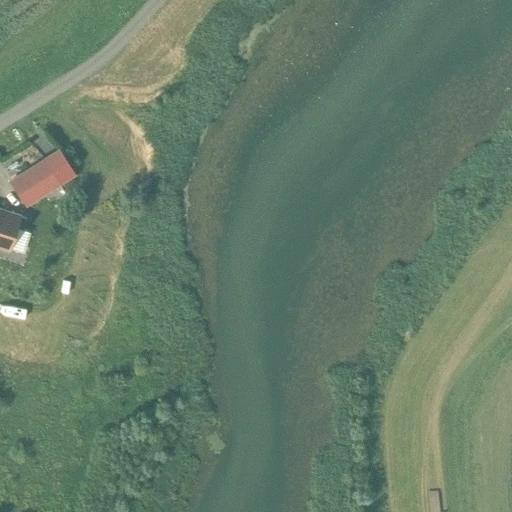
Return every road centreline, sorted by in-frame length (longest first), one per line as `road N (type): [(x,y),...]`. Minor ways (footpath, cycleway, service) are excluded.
road 1 (track): [(437,511),(431,405),(511,273)]
road 2 (residential): [(0,118),(151,0)]
